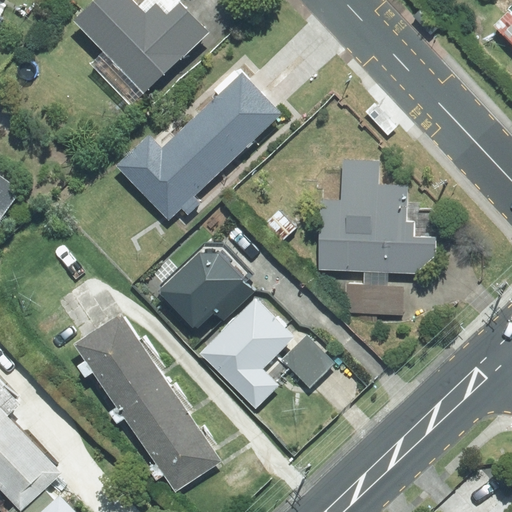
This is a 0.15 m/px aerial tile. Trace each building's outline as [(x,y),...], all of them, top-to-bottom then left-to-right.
[(185,3),(182,0),(149,0),(145,4),(141,0),(102,0),(81,19),(150,95),(218,32),(189,0),(185,3)] [(509,11),(495,25),(511,41),(511,3),(507,8),(509,11)] [(187,208),(193,214),(206,201),(200,195),(284,112),(243,70),(167,145),(155,132),(121,165),(174,220),(187,208)] [(420,221),(411,220),(412,184),(382,183),(383,159),(346,158),(345,200),(324,199),(322,269),(367,271),(366,284),(350,283),(348,313),(406,316),(407,286),(391,285),(392,271),(442,273),(443,236),(419,235),(420,221)] [(0,228),(27,189),(0,170),(0,228)] [(281,208),(268,221),(288,241),(301,228),(281,208)] [(228,320),(260,288),(225,252),(205,251),(165,290),(201,327),(218,310),(228,320)] [(266,369),(301,334),(262,296),(205,353),(261,409),(284,386),(266,369)] [(130,310),(81,341),(92,358),(84,363),(93,378),(101,372),(121,403),(110,410),(120,425),(131,418),(160,464),(152,469),(160,481),(168,476),(177,491),(226,459),(130,310)] [(339,362),(311,335),(286,361),(314,388),(339,362)] [(0,481),(19,502),(9,511),(10,511),(83,511),(57,483),(68,474),(14,415),(27,402),(0,372),(0,481)]
